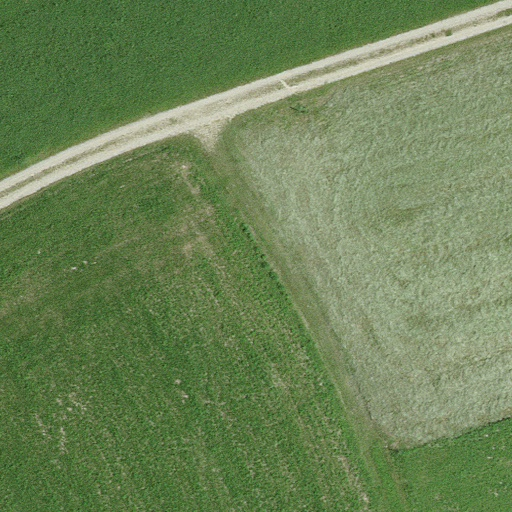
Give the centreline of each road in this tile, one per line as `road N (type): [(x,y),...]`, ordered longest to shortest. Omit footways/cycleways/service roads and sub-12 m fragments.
road 1 (track): [(511,25),(77,167),(0,209)]
road 2 (track): [(398,511),(307,310),(206,125)]
